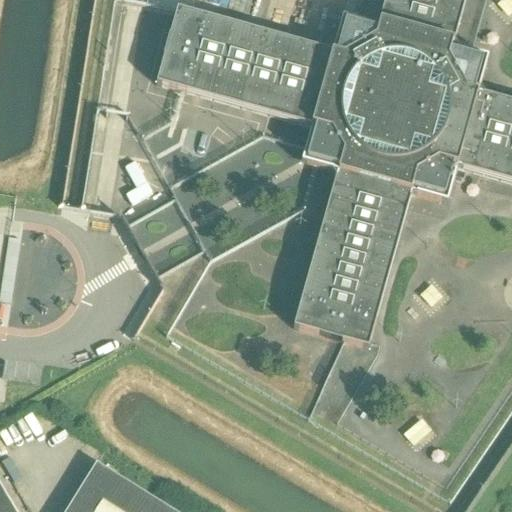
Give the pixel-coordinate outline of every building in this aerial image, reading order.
[(178,90),(293,123),(310,128),(305,147),(301,162),(314,166),(338,172),(293,327),(344,342),(365,348),(366,345),(410,192),(445,202),(455,166),(482,173),(511,181),(511,104),(476,94),(486,59),(469,54),(448,48),(462,0),(383,0),(376,28),(341,18),(331,54),(178,10),(157,84),(178,90)] [(511,0),(510,0),(503,7),(511,16),(511,0)] [(146,174),(134,172),(130,191),(142,193),(146,174)] [(8,303),(17,304),(20,273),(11,272),(8,303)] [(439,287),(426,295),(434,309),(448,301),(439,287)] [(408,433),(418,445),(436,430),(426,418),(408,433)] [(170,511),(96,465),(67,511),(170,511)] [(0,511),(13,511),(0,488),(0,511)]
